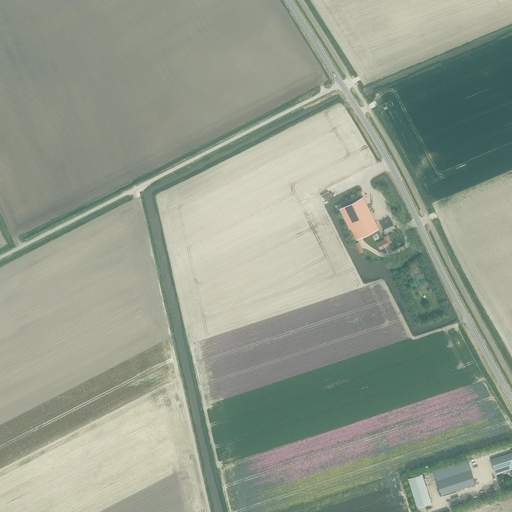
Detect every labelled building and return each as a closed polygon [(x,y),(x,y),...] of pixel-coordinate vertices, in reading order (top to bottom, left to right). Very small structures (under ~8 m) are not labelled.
[(356,240),(379,228),(363,197),(340,209),(356,240)] [(384,232),(385,231),(394,227),(390,218),(381,222),(384,229),(383,230),(384,232)] [(390,242),(385,231),(384,232),(385,234),(384,235),(384,236),(383,236),(385,239),(377,243),(380,248),(387,245),(387,244),(390,242)] [(511,456),(511,452),(492,459),(497,475),(511,469),(511,456)] [(442,495),(475,484),(467,460),(434,472),(442,495)] [(432,504),(423,475),(408,480),(418,509),(432,504)]
